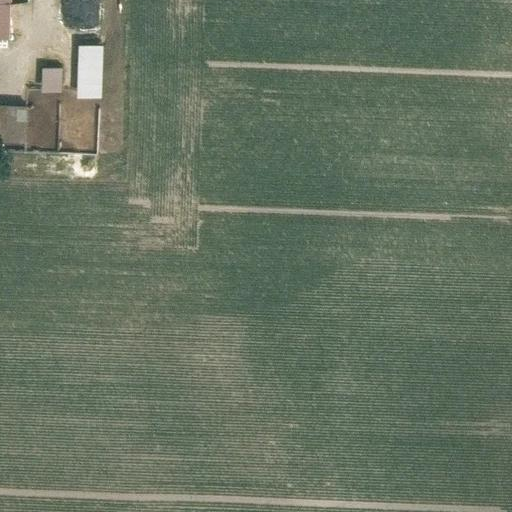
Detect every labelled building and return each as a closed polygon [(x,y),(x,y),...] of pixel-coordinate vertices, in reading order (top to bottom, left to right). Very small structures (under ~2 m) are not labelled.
[(11,0),(0,0),(0,43),(9,44),(11,0)] [(104,23),(104,0),(63,0),(64,22),(104,23)] [(105,49),(79,49),(77,100),(104,101),(105,49)] [(60,70),(42,69),(42,93),(60,93),(60,70)] [(28,107),(0,105),(0,128),(27,130),(28,107)]
